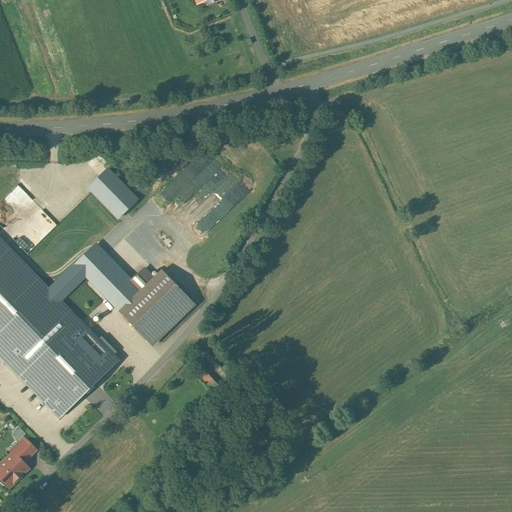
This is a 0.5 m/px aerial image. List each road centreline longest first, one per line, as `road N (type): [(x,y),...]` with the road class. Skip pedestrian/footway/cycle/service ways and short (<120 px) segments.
road 1 (unclassified): [(11,511),(214,298),(313,124),(305,84)]
road 2 (tertiary): [(0,128),(151,118),(305,84)]
road 3 (tertiary): [(305,84),(511,20)]
road 4 (unknown): [(121,122),(139,170),(192,235)]
